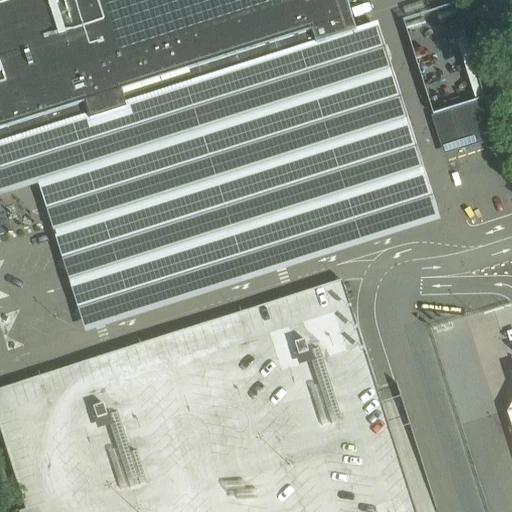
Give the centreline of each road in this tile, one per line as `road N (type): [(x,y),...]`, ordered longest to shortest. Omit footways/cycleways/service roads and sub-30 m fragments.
road 1 (unknown): [(434,173),(0,310)]
road 2 (unknown): [(0,258),(14,247),(419,123)]
